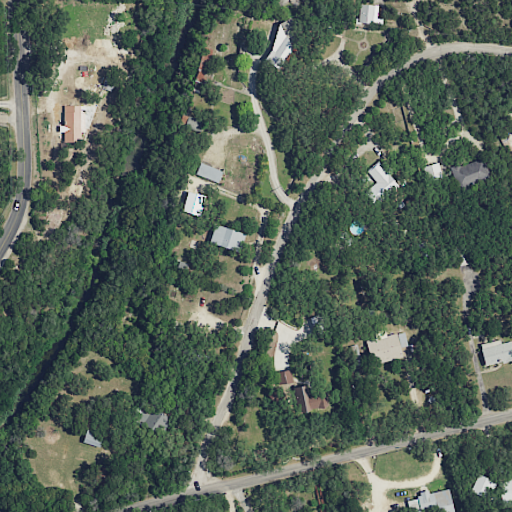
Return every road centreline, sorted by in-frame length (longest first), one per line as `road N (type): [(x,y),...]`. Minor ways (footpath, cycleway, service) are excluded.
road 1 (residential): [(199,494),(286,237),(360,111),(427,53),(453,46),(511,50)]
road 2 (residential): [(511,414),(124,511)]
road 3 (tertiary): [(15,0),(23,191),(0,248)]
